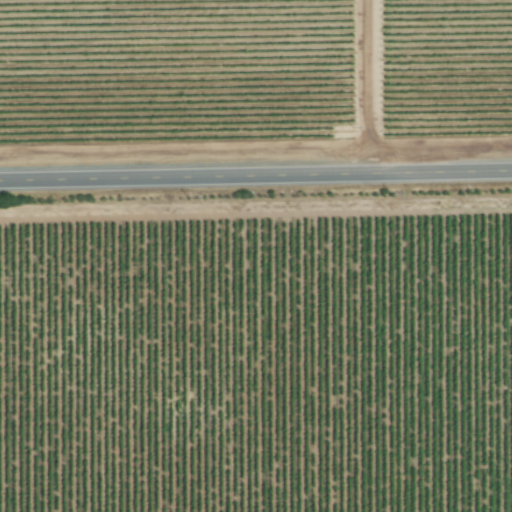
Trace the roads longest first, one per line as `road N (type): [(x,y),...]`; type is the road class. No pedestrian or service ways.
road 1 (residential): [(0,181),(511,172)]
road 2 (residential): [(379,175),(376,0)]
